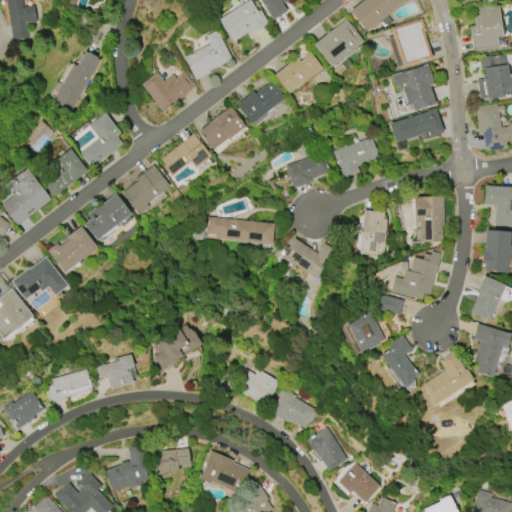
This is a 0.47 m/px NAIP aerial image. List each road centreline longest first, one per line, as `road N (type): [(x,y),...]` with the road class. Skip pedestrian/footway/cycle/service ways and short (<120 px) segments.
road 1 (residential): [(434,328),(452,294),(463,223),(452,63),(436,0),(146,146),(0,260)]
road 2 (residential): [(330,511),(303,462),(273,433),(190,398),(130,397),(82,410),(0,467)]
road 3 (residential): [(9,511),(76,452),(152,429),(232,445),(278,478),(303,511)]
road 4 (residential): [(313,214),(399,181),(511,164)]
road 5 (residential): [(127,0),(121,79),(146,146)]
